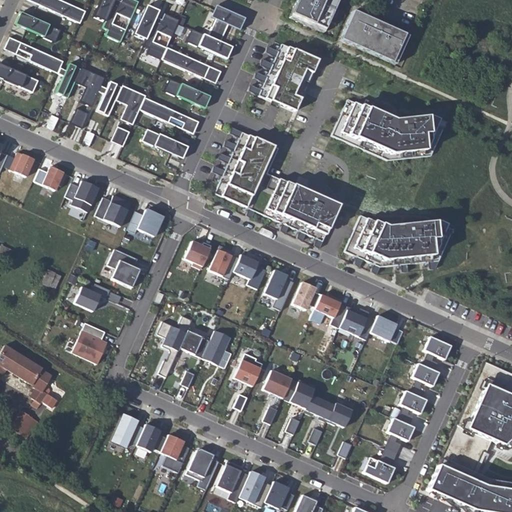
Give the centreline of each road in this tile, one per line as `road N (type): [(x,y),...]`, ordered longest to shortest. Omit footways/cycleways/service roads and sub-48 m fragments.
road 1 (residential): [(178,203),(182,222),(113,374),(118,386),(397,510)]
road 2 (residential): [(474,338),(178,203)]
road 3 (residential): [(261,18),(178,203)]
road 4 (residential): [(178,203),(0,124)]
road 5 (residential): [(397,510),(474,338)]
